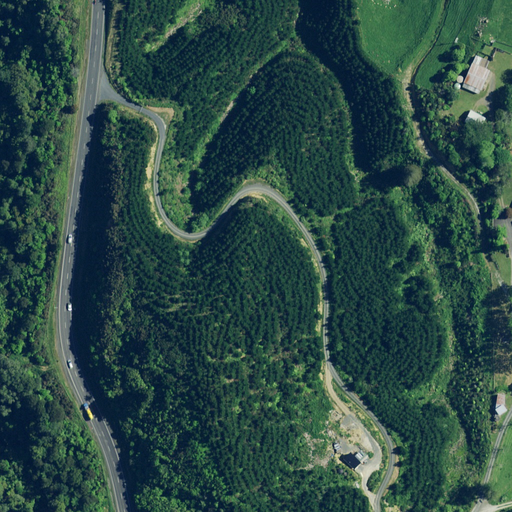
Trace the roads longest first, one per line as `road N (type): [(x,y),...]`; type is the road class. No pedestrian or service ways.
road 1 (track): [(93,89),(148,121),(164,180),(176,192),(209,204),(278,187),(298,204),(326,245),(334,347),(375,417),(375,501),(387,511)]
road 2 (primary): [(127,511),(67,328),(98,0)]
road 3 (track): [(470,511),(509,427),(511,370)]
